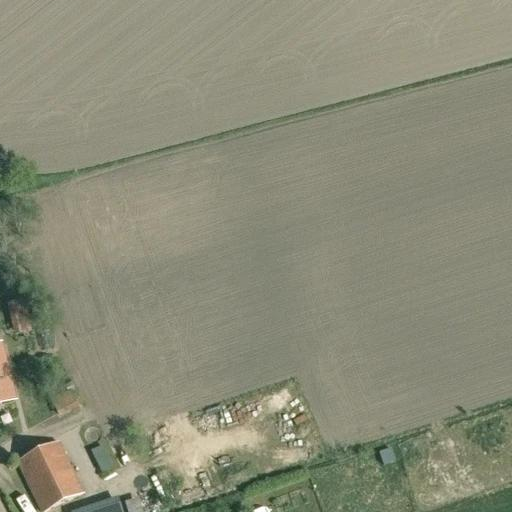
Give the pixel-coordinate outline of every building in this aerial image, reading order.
[(34,331),(28,303),(18,305),(25,333),(34,331)] [(70,355),(88,352),(85,334),(106,330),(103,306),(79,310),(81,323),(65,326),(70,355)] [(50,511),(82,497),(58,446),(18,466),(39,511),(50,511)] [(390,450),(378,454),(383,467),(394,462),(390,450)] [(80,511),(152,511),(148,497),(132,502),(130,497),(80,511)]
